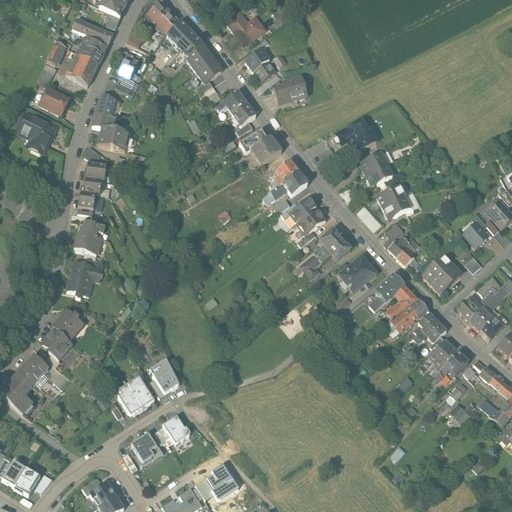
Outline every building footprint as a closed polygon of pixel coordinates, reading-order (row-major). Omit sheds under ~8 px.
[(101,0),(102,1),(98,10),(109,15),(118,20),(118,19),(112,16),(114,11),(119,14),(121,13),(126,0),(101,0)] [(157,7),(144,19),(146,22),(151,27),(152,26),(155,29),(154,30),(154,31),(171,14),(162,5),(159,9),(157,7)] [(171,14),(154,31),(159,36),(161,34),(165,38),(166,37),(166,36),(179,23),(171,14)] [(118,20),(109,15),(106,22),(108,23),(106,27),(115,31),(119,20),(118,20)] [(249,28),(239,15),(227,25),(244,48),(265,33),(257,22),(249,28)] [(89,28),(76,22),(72,32),(79,35),(92,40),(97,31),(89,28)] [(179,23),(166,36),(166,37),(184,55),(188,59),(201,44),(179,23)] [(112,37),(97,31),(92,40),(107,47),(112,37)] [(137,42),(130,38),(127,44),(135,47),(137,48),(139,43),(137,42)] [(106,51),(84,41),(81,48),(102,58),(106,51)] [(188,59),(187,60),(188,61),(197,73),(213,61),(201,44),(188,59)] [(55,45),(45,63),(54,68),(64,49),(55,45)] [(137,48),(135,47),(132,53),(142,57),(144,52),(137,48)] [(102,58),(81,48),(76,56),(97,68),(102,58)] [(261,51),(244,63),(253,75),(267,64),(269,62),(261,51)] [(184,55),(171,70),(175,73),(187,60),(188,59),(184,55)] [(97,68),(76,56),(71,65),(70,64),(64,76),(87,89),(97,68)] [(127,57),(117,78),(122,81),(128,83),(129,83),(137,64),(132,62),(133,60),(127,57)] [(280,59),(273,62),(280,70),(285,66),(280,59)] [(213,61),(197,73),(204,83),(205,84),(208,81),(221,72),(213,61)] [(267,64),(253,75),(261,85),(275,75),(267,64)] [(38,82),(48,87),(55,69),(45,65),(38,82)] [(155,68),(151,73),(161,80),(164,75),(155,68)] [(301,80),(283,85),(284,89),(275,92),(279,108),(307,100),(301,80)] [(128,83),(122,81),(120,86),(130,91),(134,85),(129,83),(128,83)] [(204,83),(195,90),(199,96),(212,87),(208,81),(205,84),(204,83)] [(130,91),(120,86),(116,93),(131,100),(137,87),(134,85),(130,91)] [(212,87),(203,94),(206,99),(216,92),(212,87)] [(67,102),(47,91),(39,106),(60,117),(67,102)] [(237,94),(221,106),(224,111),(227,109),(232,116),(246,106),(237,94)] [(114,103),(101,99),(95,117),(109,121),(109,120),(111,121),(112,120),(113,120),(114,115),(111,114),(113,107),(114,103)] [(246,106),(232,116),(241,128),(242,128),(249,122),(255,117),(246,106)] [(219,107),(216,110),(220,116),(224,114),(219,107)] [(44,125),(26,116),(16,134),(18,132),(35,141),(32,145),(34,146),(35,144),(45,149),(55,131),(54,130),(53,132),(43,127),(44,125)] [(109,121),(95,117),(92,128),(102,131),(102,130),(106,131),(109,121)] [(224,121),(217,124),(224,135),(231,131),(224,121)] [(241,128),(236,132),(240,136),(253,128),(249,122),(242,128),(241,128)] [(365,134),(361,125),(335,139),(341,150),(346,147),(348,150),(352,148),(356,156),(376,145),(369,132),(365,134)] [(106,131),(102,130),(102,131),(97,148),(124,155),(129,137),(106,131)] [(261,131),(239,145),(245,155),(250,151),(267,140),(261,131)] [(267,140),(250,151),(260,167),(281,153),(270,139),(267,140)] [(233,141),(221,148),(224,153),(236,146),(233,141)] [(380,150),(369,155),(372,161),(380,156),(381,157),(387,154),(384,148),(380,150)] [(100,157),(89,149),(83,159),(90,163),(99,164),(100,157)] [(325,152),(316,157),(321,166),(330,161),(325,152)] [(372,161),(359,167),(365,178),(386,167),(388,166),(392,164),(387,154),(381,157),(380,156),(372,161)] [(146,159),(126,155),(125,161),(117,159),(115,167),(121,171),(146,159)] [(289,163),(275,173),(278,178),(273,181),(274,183),(278,189),(298,175),(289,163)] [(106,168),(87,165),(85,181),(104,184),(106,168)] [(386,167),(365,178),(367,182),(366,184),(370,189),(376,183),(377,186),(378,186),(383,183),(394,177),(388,166),(386,167)] [(272,193),(269,195),(272,199),(274,202),(279,198),(284,194),(286,191),(291,199),(307,187),(307,186),(304,183),(298,175),(278,189),(272,193)] [(101,183),(85,181),(84,183),(81,185),(84,188),(81,188),(80,195),(95,197),(99,198),(99,196),(104,194),(100,191),(101,183)] [(274,183),(269,188),(272,193),(278,189),(274,183)] [(356,198),(348,188),(338,194),(348,205),(356,198)] [(386,195),(376,200),(377,202),(376,203),(381,208),(382,211),(405,199),(399,188),(390,193),(386,195)] [(507,193),(497,196),(509,209),(511,206),(511,202),(510,199),(507,193)] [(95,197),(80,195),(78,208),(94,210),(95,197)] [(269,195),(262,200),(266,207),(271,204),(272,203),(270,201),(272,199),(269,195)] [(272,203),(271,204),(283,219),(291,213),(288,209),(289,208),(285,203),(284,204),(279,198),(274,202),(272,203)] [(405,199),(382,211),(384,216),(383,216),(388,221),(393,216),(394,219),(405,213),(407,217),(413,214),(405,200),(406,199),(405,199)] [(325,223),(309,202),(290,217),(293,220),(289,223),(294,228),(297,226),(300,229),(298,232),(304,239),(325,223)] [(511,220),(499,206),(488,216),(501,231),(511,220)] [(381,227),(364,207),(356,214),(373,234),(381,227)] [(94,210),(78,208),(77,215),(93,217),(94,210)] [(486,229),(477,219),(471,224),(475,228),(481,234),(486,229)] [(103,230),(85,225),(83,230),(80,229),(78,236),(100,242),(103,230)] [(393,228),(378,239),(385,249),(390,244),(387,240),(391,237),(392,237),(397,233),(393,228)] [(475,228),(463,238),(475,252),(487,241),(481,234),(475,228)] [(333,232),(318,243),(324,251),(322,252),(321,251),(312,258),(313,258),(316,263),(341,243),(333,232)] [(100,242),(78,236),(74,251),(85,254),(95,257),(100,242)] [(404,242),(401,239),(387,252),(396,261),(405,252),(406,253),(407,252),(411,255),(414,252),(408,247),(411,244),(406,240),(404,242)] [(341,243),(316,263),(319,267),(328,260),(327,258),(328,257),(334,264),(349,252),(341,243)] [(405,252),(396,261),(405,269),(410,263),(414,260),(406,253),(405,252)] [(95,257),(85,254),(83,260),(94,264),(96,258),(95,257)] [(468,255),(462,261),(466,265),(472,260),(468,255)] [(313,258),(298,270),(301,274),(316,263),(313,258)] [(376,276),(361,258),(338,276),(353,294),(376,276)] [(414,260),(410,263),(416,269),(419,265),(414,260)] [(443,260),(423,279),(440,297),(460,278),(443,260)] [(466,265),(464,267),(468,272),(476,264),(472,260),(466,265)] [(316,263),(301,274),(309,284),(317,278),(312,272),(319,267),(316,263)] [(476,264),(468,272),(472,276),(480,269),(476,264)] [(101,273),(74,266),(66,293),(76,295),(75,300),(79,301),(81,297),(86,298),(90,282),(98,284),(101,273)] [(393,278),(375,294),(385,304),(395,296),(403,288),(393,278)] [(493,282),(477,295),(483,302),(492,293),(493,294),(491,296),(494,299),(497,295),(501,291),(493,282)] [(417,303),(403,288),(395,296),(401,303),(398,305),(404,313),(417,303)] [(501,291),(497,295),(503,300),(507,295),(502,290),(501,291)] [(469,301),(457,314),(468,325),(494,299),(491,296),(493,294),(492,293),(483,302),(479,306),(481,308),(478,310),(469,301)] [(494,299),(468,325),(480,336),(492,323),(486,317),(503,300),(497,295),(494,299)] [(345,299),(334,308),(340,314),(350,304),(345,299)] [(404,313),(398,318),(407,329),(417,321),(427,313),(418,302),(417,303),(404,313)] [(398,305),(385,315),(391,323),(398,318),(404,313),(398,305)] [(278,323),(290,339),(307,327),(295,310),(278,323)] [(66,313),(52,329),(68,344),(75,336),(73,335),(81,326),(76,322),(78,320),(74,316),(72,318),(66,313)] [(434,322),(429,316),(418,326),(420,328),(413,333),(417,338),(413,341),(418,346),(422,342),(422,343),(426,339),(432,345),(433,346),(440,339),(445,333),(440,328),(434,322)] [(492,323),(480,336),(488,343),(506,325),(498,317),(492,323)] [(391,323),(389,325),(398,335),(407,329),(398,318),(391,323)] [(346,338),(356,329),(349,321),(339,329),(346,338)] [(68,344),(54,332),(43,344),(50,351),(49,353),(51,355),(58,362),(71,347),(68,344)] [(407,336),(399,340),(401,343),(403,341),(406,346),(407,345),(410,342),(407,336)] [(511,338),(510,336),(496,350),(508,361),(511,356),(511,338)] [(440,339),(433,346),(432,345),(429,348),(434,353),(445,344),(440,339)] [(434,353),(427,359),(434,366),(432,368),(438,374),(439,374),(457,356),(451,350),(449,348),(445,344),(434,353)] [(406,346),(401,350),(405,354),(411,349),(407,345),(406,346)] [(58,362),(51,355),(46,360),(55,368),(59,363),(58,362)] [(33,356),(20,370),(35,383),(48,369),(33,356)] [(457,356),(439,374),(438,374),(433,379),(435,382),(433,383),(435,385),(437,383),(437,384),(445,376),(447,373),(454,379),(468,365),(457,356)] [(494,379),(476,363),(472,367),(474,369),(481,375),(479,378),(489,386),(494,379)] [(154,382),(164,398),(178,388),(166,364),(149,374),(154,382)] [(35,383),(20,370),(9,383),(23,396),(24,396),(35,383)] [(469,370),(463,377),(467,381),(474,375),(471,373),(469,370)] [(62,374),(53,383),(62,390),(70,382),(62,374)] [(407,379),(395,390),(400,395),(412,384),(407,379)] [(511,398),(511,393),(494,379),(489,386),(508,403),(511,398)] [(138,381),(127,388),(142,412),(154,404),(152,401),(145,391),(138,381)] [(150,388),(156,398),(158,401),(164,398),(154,382),(149,386),(150,388)] [(23,396),(9,383),(0,392),(0,394),(22,415),(32,404),(24,396),(23,396)] [(130,419),(142,412),(127,388),(118,394),(121,398),(118,400),(130,419)] [(145,391),(152,401),(156,398),(150,388),(145,391)] [(470,407),(462,414),(457,408),(450,415),(462,427),(471,419),(479,411),(485,404),(484,403),(475,412),(470,407)] [(485,404),(479,411),(488,419),(487,419),(490,421),(496,413),(485,404)] [(437,405),(429,413),(434,418),(442,411),(437,405)] [(511,410),(506,406),(504,410),(499,415),(496,413),(490,421),(497,426),(503,418),(508,422),(511,416),(511,410)] [(111,413),(118,423),(123,419),(116,409),(111,413)] [(497,426),(502,430),(508,422),(503,418),(497,426)] [(184,432),(176,419),(162,428),(163,430),(173,445),(175,448),(188,439),(188,438),(189,437),(186,431),(184,432)] [(168,448),(173,445),(163,430),(158,433),(165,445),(168,448)] [(160,448),(165,445),(158,433),(153,436),(160,448)] [(141,470),(162,457),(149,437),(148,438),(147,437),(130,448),(131,449),(130,450),(135,457),(136,457),(142,466),(139,468),(141,470)] [(132,475),(137,472),(127,457),(122,460),(132,475)] [(4,461),(0,466),(0,479),(2,481),(7,473),(5,472),(10,465),(4,461)] [(13,464),(7,473),(2,481),(1,483),(14,491),(26,472),(13,464)] [(484,469),(479,464),(471,471),(476,476),(484,469)] [(213,479),(206,483),(213,494),(211,495),(213,498),(217,505),(238,492),(230,480),(222,469),(211,476),(213,479)] [(26,472),(14,491),(13,493),(22,498),(23,496),(28,500),(40,481),(26,472)] [(34,494),(40,497),(52,483),(44,478),(34,494)] [(89,497),(102,489),(97,482),(82,491),(87,499),(89,497)] [(213,494),(206,483),(196,490),(202,500),(204,503),(213,498),(211,495),(213,494)] [(98,511),(114,500),(106,486),(102,489),(89,497),(98,511)] [(191,493),(197,503),(202,500),(196,490),(191,493)] [(173,503),(161,510),(162,511),(198,511),(201,510),(197,503),(191,493),(190,492),(179,499),(182,505),(176,508),(173,503)] [(98,511),(122,511),(114,500),(98,511)]
